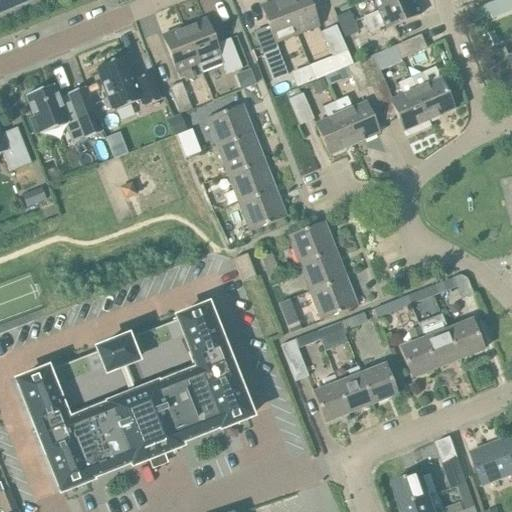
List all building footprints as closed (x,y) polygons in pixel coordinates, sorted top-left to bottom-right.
[(0,0),(0,13),(30,0),(0,0)] [(277,0),(261,6),(269,26),(275,44),(277,43),(277,42),(296,34),(282,0),(277,0)] [(307,0),(282,0),(296,34),(317,26),(307,0)] [(364,18),(370,33),(384,27),(386,30),(420,15),(413,0),(402,0),(377,11),(378,12),(364,18)] [(372,0),(377,11),(402,0),(372,0)] [(502,0),(467,13),(471,24),(492,16),(493,18),(511,11),(511,2),(511,0),(502,0)] [(340,28),(353,22),(348,12),(336,19),(340,28)] [(222,65),(226,75),(242,69),(229,39),(214,45),(204,19),(183,28),(197,64),(198,64),(201,73),(222,65)] [(353,22),(340,28),(345,39),(358,32),(353,22)] [(320,32),(332,58),(346,51),(335,26),(320,32)] [(182,78),(185,82),(193,79),(188,68),(197,64),(183,28),(162,36),(175,70),(174,70),(178,79),(182,78)] [(499,45),(494,32),(483,36),(488,49),(499,45)] [(396,46),(401,60),(426,49),(420,36),(396,46)] [(396,46),(373,56),(377,67),(379,72),(402,62),(401,60),(396,46)] [(511,76),(511,56),(509,57),(506,49),(492,55),(503,80),(511,76)] [(278,50),(262,56),(272,81),(287,75),(278,50)] [(373,56),(359,61),(370,88),(378,106),(390,101),(396,116),(403,132),(404,131),(410,135),(418,132),(421,124),(428,121),(415,92),(415,90),(410,79),(398,85),(400,90),(402,95),(391,100),(377,67),(373,56)] [(124,58),(95,69),(112,112),(140,100),(143,108),(160,101),(150,75),(134,81),(124,58)] [(370,88),(359,61),(347,66),(358,93),(370,88)] [(428,121),(453,110),(440,79),(427,85),(423,74),(410,79),(415,90),(428,121)] [(190,109),(180,82),(169,87),(179,113),(190,109)] [(52,86),(25,96),(34,118),(29,120),(35,135),(39,133),(40,135),(67,124),(66,123),(76,119),(84,140),(101,133),(84,88),(67,95),(69,100),(59,104),(52,86)] [(286,93),(298,125),(311,120),(301,93),(299,94),(297,88),(293,89),(286,93)] [(334,101),(353,144),(377,133),(364,103),(351,109),(345,96),(334,101)] [(315,125),(328,155),(353,144),(334,101),(321,107),(327,120),(315,125)] [(205,119),(216,147),(252,133),(241,105),(205,119)] [(181,114),(168,119),(175,135),(187,130),(181,114)] [(0,152),(1,152),(9,172),(30,164),(16,129),(0,135),(0,152)] [(216,147),(227,175),(263,161),(252,133),(216,147)] [(227,175),(238,203),(274,189),(263,161),(227,175)] [(42,187),(22,195),(27,208),(47,200),(42,187)] [(285,217),(274,189),(238,203),(249,231),(285,217)] [(287,236),(298,264),(334,250),(323,222),(287,236)] [(298,264),(309,292),(345,278),(334,250),(298,264)] [(271,251),(260,255),(268,276),(278,272),(271,251)] [(246,254),(233,259),(242,282),(255,277),(246,254)] [(456,287),(461,301),(473,296),(466,278),(460,275),(430,287),(433,296),(456,287)] [(356,306),(345,278),(309,292),(320,320),(356,306)] [(406,296),(410,305),(433,296),(430,287),(406,296)] [(383,305),(386,314),(410,305),(406,296),(383,305)] [(130,462),(131,465),(179,447),(178,444),(219,427),(220,429),(249,417),(206,308),(178,319),(178,320),(128,340),(127,339),(97,350),(98,351),(47,371),(46,370),(17,381),(59,491),(89,480),(88,478),(130,462)] [(340,322),(343,331),(348,329),(366,322),(363,313),(340,322)] [(417,324),(419,328),(435,369),(458,360),(446,330),(441,315),(417,324)] [(296,318),(286,321),(291,333),(301,329),(296,318)] [(446,330),(458,360),(483,350),(471,320),(448,329),(446,330)] [(316,331),(320,340),(343,331),(340,322),(316,331)] [(411,378),(435,369),(419,328),(407,333),(412,343),(399,348),(411,378)] [(287,365),(294,381),(308,377),(297,349),(320,340),(316,331),(280,345),(287,365)] [(371,404),(395,395),(384,365),(361,374),(358,367),(357,368),(360,374),(371,404)] [(371,404),(360,374),(357,368),(348,371),(350,378),(337,383),(334,376),(337,384),(348,413),(371,404)] [(348,413),(337,384),(334,376),(323,380),(326,388),(312,393),(324,422),(348,413)] [(511,436),(497,442),(510,476),(511,475),(511,436)] [(448,464),(456,487),(466,483),(450,439),(437,444),(445,465),(448,464)] [(469,453),(483,486),(510,476),(497,442),(469,453)] [(421,473),(392,483),(400,506),(429,496),(421,473)] [(464,510),(465,510),(474,507),(466,483),(456,487),(464,510)] [(400,506),(402,511),(442,511),(436,494),(429,496),(400,506)] [(14,511),(16,511),(11,499),(2,503),(5,511),(14,511)]
